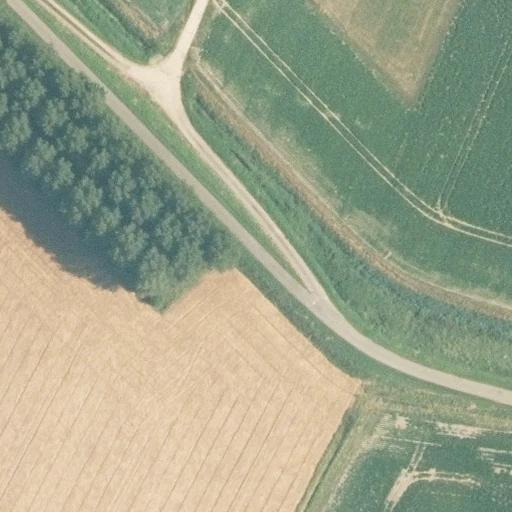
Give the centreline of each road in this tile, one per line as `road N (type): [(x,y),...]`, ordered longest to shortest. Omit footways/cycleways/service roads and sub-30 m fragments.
road 1 (unclassified): [(332,321),(11,0)]
road 2 (unclassified): [(43,0),(159,94),(260,215),(332,321)]
road 3 (unclassified): [(511,400),(395,362),(332,321)]
